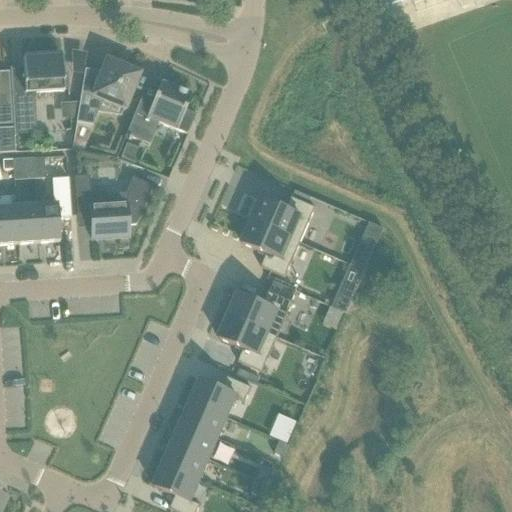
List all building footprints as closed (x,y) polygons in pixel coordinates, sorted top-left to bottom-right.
[(22,73),(10,74),(10,70),(9,70),(13,139),(14,139),(14,135),(33,134),(32,119),(26,119),(25,102),(31,101),(31,95),(66,93),(67,97),(68,97),(67,74),(62,74),(61,59),(21,62),(22,73)] [(75,125),(70,152),(81,154),(91,128),(101,103),(124,112),(138,76),(105,63),(93,93),(80,91),(75,125)] [(184,113),(191,98),(160,85),(152,105),(140,101),(125,138),(143,145),(152,123),(185,137),(195,114),(194,113),(192,116),(184,113)] [(0,130),(0,154),(13,153),(11,130),(0,130)] [(43,170),(42,160),(33,161),(33,171),(43,170)] [(33,171),(33,161),(12,162),(13,172),(33,171)] [(13,172),(12,162),(1,162),(2,173),(13,172)] [(135,227),(151,189),(131,180),(124,195),(89,198),(88,178),(73,179),(75,209),(88,208),(91,242),(127,239),(126,227),(135,227)] [(52,207),(36,208),(38,245),(59,244),(57,221),(69,220),(67,181),(51,182),(52,207)] [(261,202),(252,224),(300,245),(315,210),(291,200),(286,212),(261,202)] [(38,245),(36,208),(15,209),(18,247),(38,245)] [(0,247),(18,247),(15,209),(0,210),(0,247)] [(252,224),(242,246),(266,257),(261,269),(285,280),(300,245),(252,224)] [(369,225),(360,246),(374,252),(383,231),(369,225)] [(238,297),(228,319),(277,340),(292,305),(291,305),(296,293),(273,284),(268,295),(263,307),(238,297)] [(340,290),(331,309),(346,316),(355,296),(340,290)] [(228,319),(219,341),(243,352),(238,364),(262,375),(277,340),(228,319)] [(246,404),(252,390),(227,379),(222,392),(200,383),(191,404),(227,420),(236,400),(246,404)] [(227,420),(191,404),(182,425),(219,441),(227,420)] [(286,444),(295,421),(277,414),(269,437),(286,444)] [(219,441),(182,425),(172,447),(209,463),(219,441)] [(279,444),(274,456),(281,459),(283,460),(288,448),(286,447),(279,444)] [(172,447),(163,468),(200,484),(209,463),(172,447)] [(154,489),(175,499),(170,511),(171,511),(197,511),(200,507),(191,503),(200,484),(163,468),(154,489)] [(261,471),(255,483),(265,487),(270,475),(261,471)] [(259,499),(265,487),(254,482),(248,494),(259,499)]
